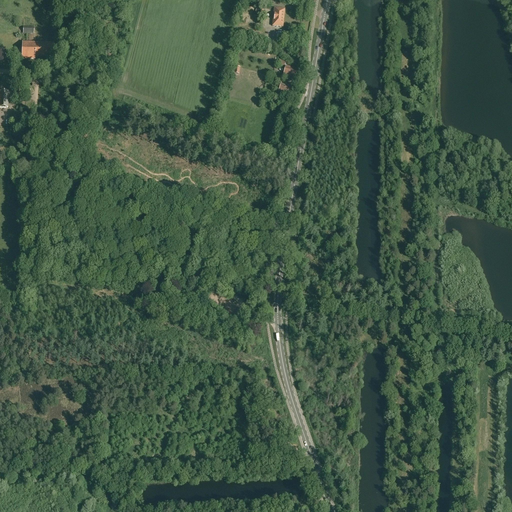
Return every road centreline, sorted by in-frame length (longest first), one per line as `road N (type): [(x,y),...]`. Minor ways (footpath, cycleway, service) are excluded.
road 1 (secondary): [(277,319),(328,0)]
road 2 (track): [(241,302),(52,146)]
road 3 (secondary): [(328,511),(291,401),(277,319)]
road 4 (track): [(35,162),(30,301)]
